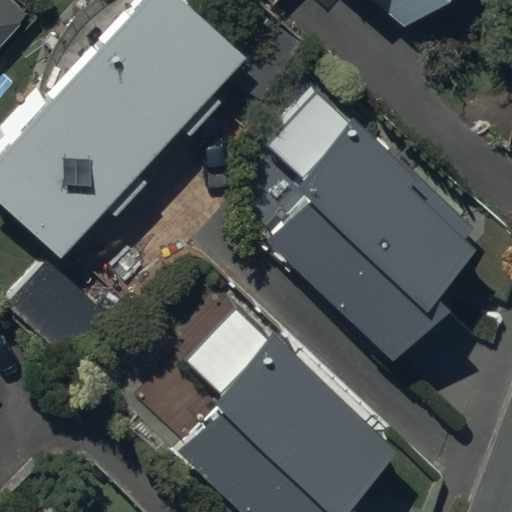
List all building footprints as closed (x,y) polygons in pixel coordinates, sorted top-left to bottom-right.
[(235,44),(186,0),(117,0),(0,130),(0,192),(54,241),(98,193),(109,202),(138,170),(128,161),(171,113),(181,121),(211,88),(202,80),(235,44)] [(0,0),(0,40),(23,16),(5,0),(0,0)] [(430,0),(268,0),(271,2),(272,0),(366,0),(404,31),(430,0)] [(300,34),(263,11),(224,75),(261,97),(300,34)] [(397,167),(350,125),(293,186),(308,200),(270,241),(399,359),(435,321),(422,309),(475,252),(466,243),(476,232),(401,163),(397,167)] [(0,292),(62,354),(106,310),(42,248),(0,291),(0,292)] [(337,511),(392,457),(267,335),(202,402),(212,412),(174,451),(236,511),(337,511)]
